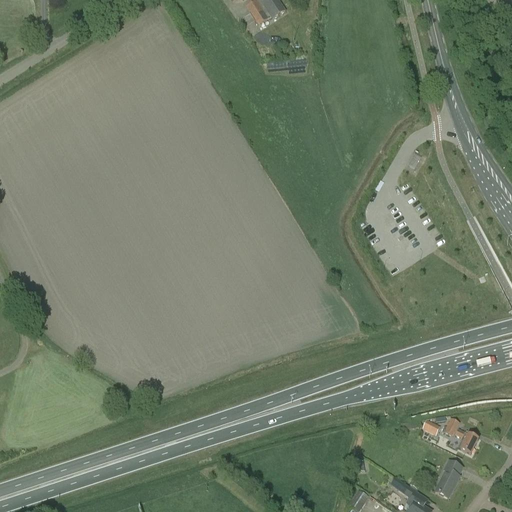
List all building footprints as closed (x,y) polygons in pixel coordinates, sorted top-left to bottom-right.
[(285,13),(277,0),(258,0),(246,8),(258,27),(270,19),(271,21),(285,13)] [(416,171),(423,159),(416,155),(410,168),(416,171)] [(450,420),(446,429),(443,428),(440,432),(444,434),(453,438),(460,425),(450,420)] [(426,423),(422,431),(436,438),(440,430),(426,423)] [(477,443),(467,437),(457,432),(454,438),(461,441),(460,444),(463,445),(460,452),(470,457),(477,443)] [(458,479),(462,471),(448,464),(443,473),(445,474),(435,495),(448,501),(459,479),(458,479)] [(427,511),(415,503),(419,496),(395,480),(390,488),(407,499),(406,501),(408,502),(405,506),(410,509),(408,511),(427,511)] [(360,511),(369,500),(358,493),(344,511),(360,511)] [(290,509),(290,510),(288,511),(304,511),(309,507),(305,504),(298,499),(290,509)]
